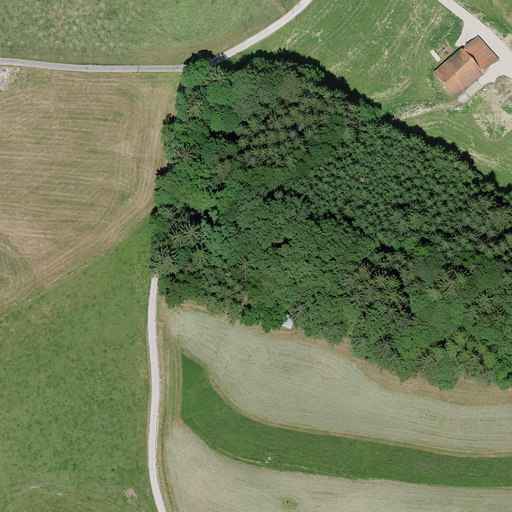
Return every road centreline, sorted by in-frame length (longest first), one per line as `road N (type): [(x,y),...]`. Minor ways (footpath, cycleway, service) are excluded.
road 1 (track): [(162,511),(152,471),(151,313),(179,115),(196,67)]
road 2 (track): [(0,60),(196,67)]
road 3 (track): [(196,67),(307,0)]
